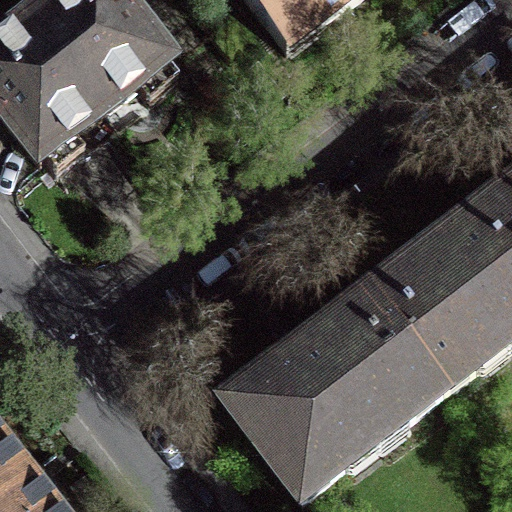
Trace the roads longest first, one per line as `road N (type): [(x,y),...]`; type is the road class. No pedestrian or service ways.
road 1 (residential): [(68,347),(113,324),(511,24)]
road 2 (residential): [(194,511),(68,347)]
